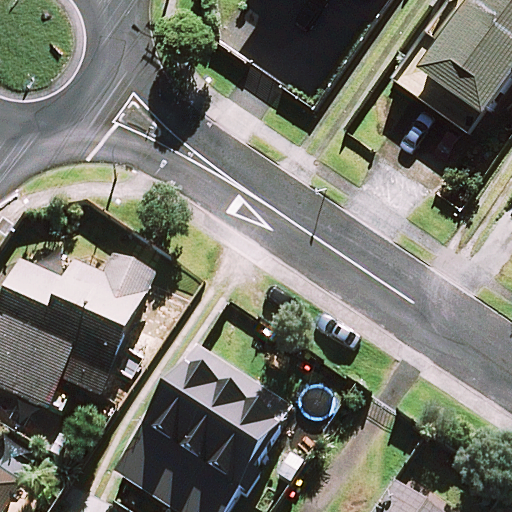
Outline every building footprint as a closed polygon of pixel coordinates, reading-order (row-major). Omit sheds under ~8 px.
[(511,95),(511,0),(476,0),(438,56),(426,48),(401,84),(481,140),(511,95)] [(6,347),(0,361),(0,393),(59,420),(72,392),(112,409),(166,286),(125,268),(116,287),(84,273),(76,293),(32,274),(0,344),(6,347)] [(207,356),(124,482),(169,511),(242,511),(304,418),(207,356)] [(0,511),(22,511),(33,496),(0,474),(0,511)] [(432,511),(405,493),(391,511),(432,511)]
